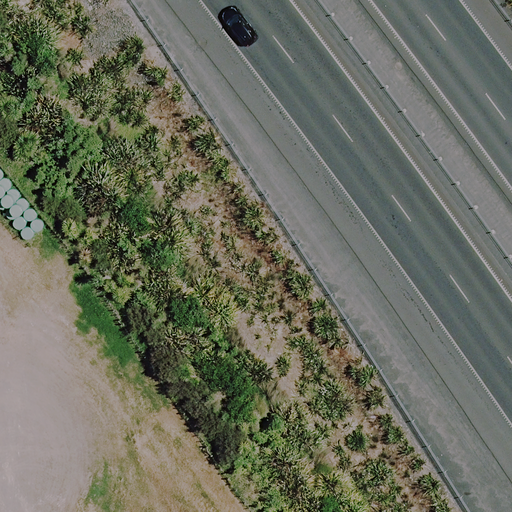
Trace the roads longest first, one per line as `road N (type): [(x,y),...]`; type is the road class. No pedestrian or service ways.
road 1 (motorway): [(511,365),(331,107),(244,0)]
road 2 (motorway): [(410,0),(511,131)]
